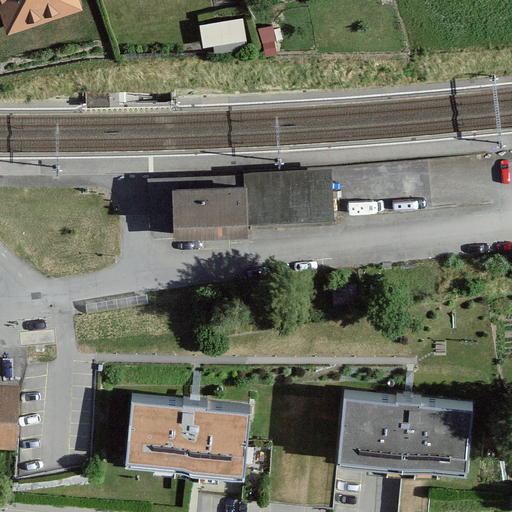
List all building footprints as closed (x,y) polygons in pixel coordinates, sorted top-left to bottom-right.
[(0,0),(0,26),(70,6),(68,0),(0,0)] [(203,16),(205,40),(249,35),(246,12),(203,16)] [(109,95),(87,96),(87,108),(110,107),(109,95)] [(334,180),(172,190),(173,221),(174,241),(196,240),(248,238),(248,225),(334,221),(334,180)] [(148,294),(86,304),(87,315),(150,305),(148,294)] [(454,403),(329,388),(321,453),(446,468),(454,403)] [(235,406),(112,390),(104,459),(226,475),(235,406)]
